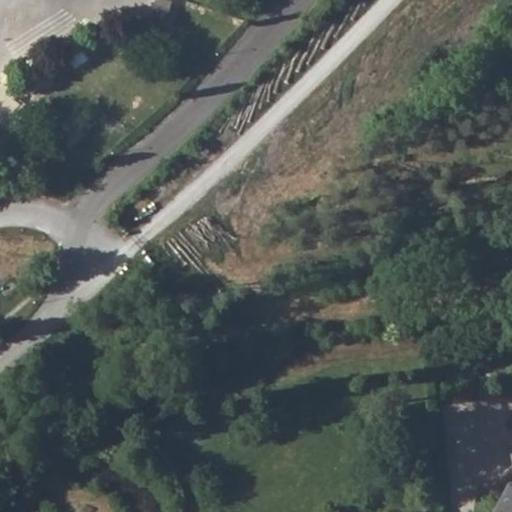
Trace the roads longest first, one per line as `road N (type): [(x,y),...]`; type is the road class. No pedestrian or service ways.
road 1 (residential): [(291,0),(91,195),(79,281),(0,362)]
road 2 (track): [(79,281),(430,0)]
